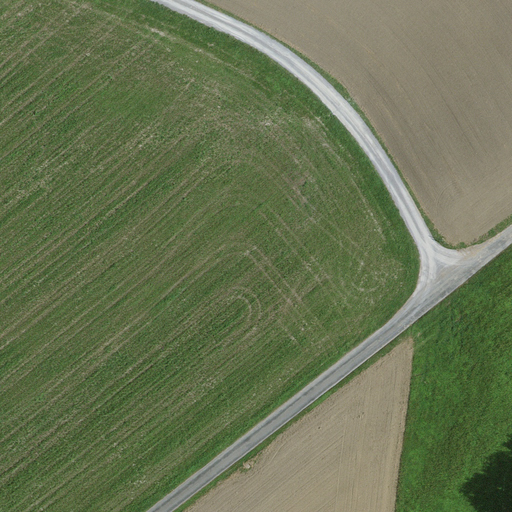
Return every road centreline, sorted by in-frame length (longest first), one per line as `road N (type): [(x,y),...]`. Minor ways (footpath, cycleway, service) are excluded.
road 1 (unclassified): [(511,230),(149,511)]
road 2 (track): [(181,0),(269,43),(323,85),(383,157),(452,273)]
